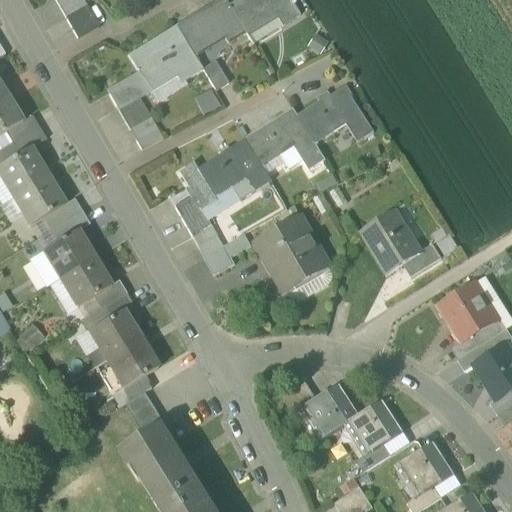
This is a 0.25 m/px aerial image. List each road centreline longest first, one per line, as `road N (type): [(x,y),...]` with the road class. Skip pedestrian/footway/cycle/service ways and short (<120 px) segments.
road 1 (residential): [(9,0),(222,375)]
road 2 (residential): [(511,491),(435,396),(379,364),(283,355),(222,375)]
road 3 (track): [(351,358),(383,320),(511,239)]
road 4 (unknown): [(110,176),(262,94)]
road 5 (residential): [(222,375),(286,492),(289,511)]
